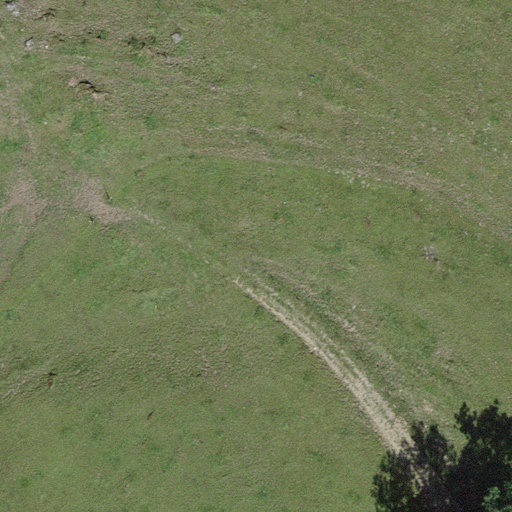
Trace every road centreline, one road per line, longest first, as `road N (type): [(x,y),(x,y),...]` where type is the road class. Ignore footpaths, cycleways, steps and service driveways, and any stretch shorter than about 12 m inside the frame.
road 1 (track): [(447,511),(285,306),(0,39)]
road 2 (track): [(0,269),(25,200),(30,155),(21,59)]
